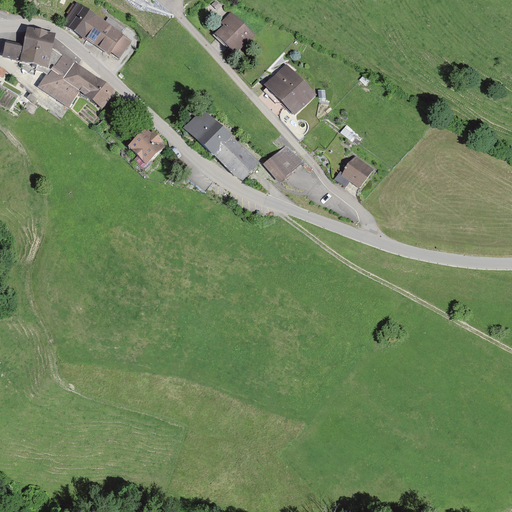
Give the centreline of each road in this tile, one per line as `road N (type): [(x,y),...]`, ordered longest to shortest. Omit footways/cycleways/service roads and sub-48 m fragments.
road 1 (tertiary): [(0,26),(38,25),(60,34),(241,191),(372,239)]
road 2 (residential): [(180,16),(330,186),(364,210),(372,239)]
road 3 (track): [(282,207),(280,214),(355,267),(511,350)]
road 4 (tertiary): [(372,239),(435,257),(511,264)]
